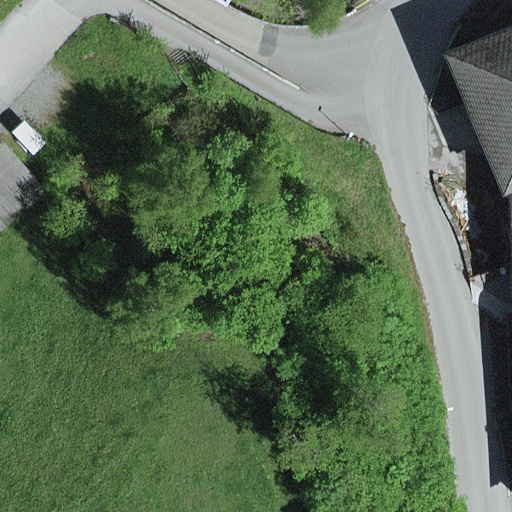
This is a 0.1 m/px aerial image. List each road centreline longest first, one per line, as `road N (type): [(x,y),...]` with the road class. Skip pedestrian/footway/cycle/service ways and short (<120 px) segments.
road 1 (tertiary): [(485,511),(480,440),(447,267),(409,169),(396,57)]
road 2 (unclassified): [(396,57),(327,123),(127,0)]
road 3 (unclassified): [(396,57),(338,64),(257,46),(177,0)]
